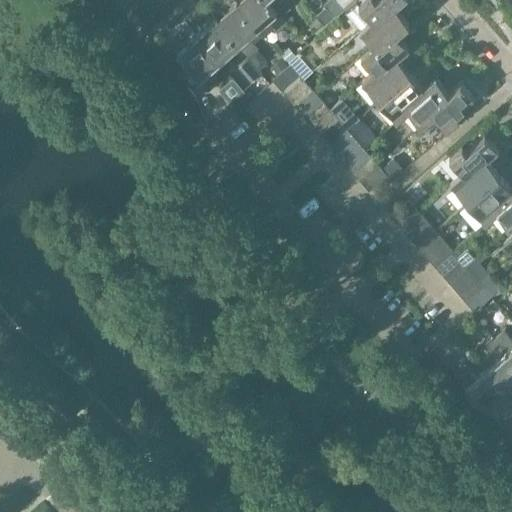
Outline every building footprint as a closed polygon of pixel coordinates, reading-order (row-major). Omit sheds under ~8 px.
[(238,0),(236,2),(257,25),(266,17),(277,29),(288,20),(277,8),(270,0),(238,0)] [(362,0),(359,3),(372,17),(376,22),(395,6),(401,0),(362,0)] [(236,2),(216,19),(248,54),(258,46),(247,33),(257,25),(236,2)] [(285,2),(278,8),(283,14),(290,8),(285,2)] [(333,14),(325,5),(315,14),(323,23),(333,14)] [(359,29),(372,44),(377,49),(397,31),(409,21),(395,6),(376,22),(372,17),(359,29)] [(216,19),(197,36),(218,59),(227,51),(238,63),(248,54),(216,19)] [(361,54),(373,69),(378,74),(399,56),(410,46),(397,31),(377,49),(372,44),(361,54)] [(218,59),(197,36),(177,53),(209,89),(219,80),(208,67),(218,59)] [(289,47),(281,53),(287,60),(294,54),(289,47)] [(361,79),(379,99),(411,71),(399,56),(378,74),(373,69),(361,79)] [(248,57),(237,67),(250,82),(261,72),(248,57)] [(281,58),(270,67),(277,74),(287,65),(281,58)] [(274,79),(282,88),(299,73),(291,63),(274,79)] [(397,119),(409,109),(404,104),(425,86),(411,71),(379,99),(397,119)] [(282,88),(290,97),(307,82),(299,73),(282,88)] [(422,123),(434,113),(429,107),(449,90),(436,76),(425,86),(404,104),(409,109),(422,123)] [(252,98),(249,95),(234,78),(219,90),(237,111),(252,98)] [(429,107),(434,113),(447,128),(460,117),(456,111),(474,95),(460,80),(449,90),(429,107)] [(290,97),(299,108),(317,93),(307,82),(290,97)] [(299,108),(306,116),(323,100),(317,93),(299,108)] [(306,116),(314,125),(331,110),(323,100),(306,116)] [(314,125),(322,134),(339,119),(331,110),(314,125)] [(347,128),(330,143),(338,152),(356,137),(362,132),(368,127),(360,117),(347,128)] [(322,134),(330,143),(347,128),(339,119),(322,134)] [(356,137),(338,152),(346,162),(363,146),(370,141),(362,132),(356,137)] [(449,155),(462,170),(467,175),(487,158),(499,148),(485,132),(466,149),(462,144),(449,155)] [(346,162),(354,171),(372,155),(363,146),(346,162)] [(354,171),(362,180),(380,165),(372,155),(354,171)] [(450,180),(468,201),(500,173),(487,158),(467,175),(462,170),(450,180)] [(393,159),(382,168),(388,174),(391,178),(393,180),(403,170),(393,159)] [(380,165),(362,180),(370,189),(388,174),(382,168),(380,165)] [(486,221),(497,210),(493,205),(511,188),(511,186),(500,173),(468,201),(486,221)] [(510,225),(511,223),(511,188),(493,205),(497,210),(510,225)] [(391,213),(399,222),(417,207),(408,197),(391,213)] [(399,222),(407,231),(424,216),(417,207),(399,222)] [(407,231),(414,240),(432,224),(424,216),(407,231)] [(414,240),(422,248),(439,233),(432,224),(414,240)] [(422,248),(429,257),(447,242),(439,233),(422,248)] [(429,257),(437,266),(455,250),(447,242),(429,257)] [(469,247),(459,256),(462,259),(467,264),(475,256),(477,255),(469,247)] [(475,256),(467,264),(470,267),(477,276),(480,279),(488,271),(480,261),(488,254),(483,249),(477,255),(475,256)] [(437,266),(444,274),(462,259),(459,256),(455,250),(437,266)] [(444,274),(452,283),(470,267),(467,264),(462,259),(444,274)] [(452,283),(460,292),(477,276),(470,267),(452,283)] [(488,271),(480,279),(485,285),(493,293),(501,286),(488,271)] [(460,292),(467,300),(485,285),(480,279),(477,276),(460,292)] [(485,285),(467,300),(475,309),(493,293),(485,285)] [(511,336),(505,329),(495,338),(511,357),(511,336)] [(496,359),(487,367),(507,390),(511,385),(511,357),(495,338),(485,347),(496,359)] [(507,390),(487,367),(477,376),(466,363),(456,372),(487,408),(507,390)]
